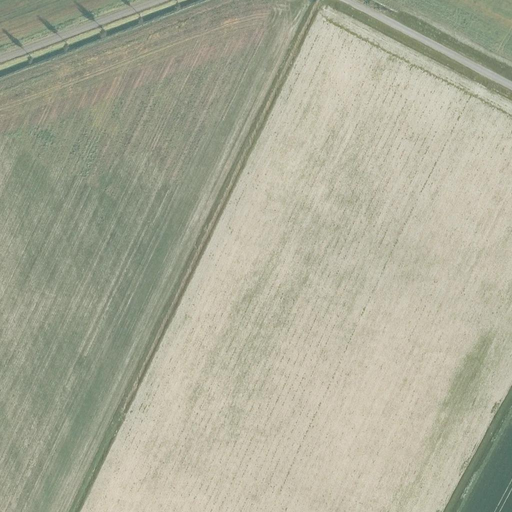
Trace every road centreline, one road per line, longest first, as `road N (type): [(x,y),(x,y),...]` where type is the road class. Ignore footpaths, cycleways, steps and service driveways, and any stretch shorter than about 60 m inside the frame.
road 1 (unclassified): [(345,0),(511,87)]
road 2 (unclassified): [(0,59),(166,0)]
